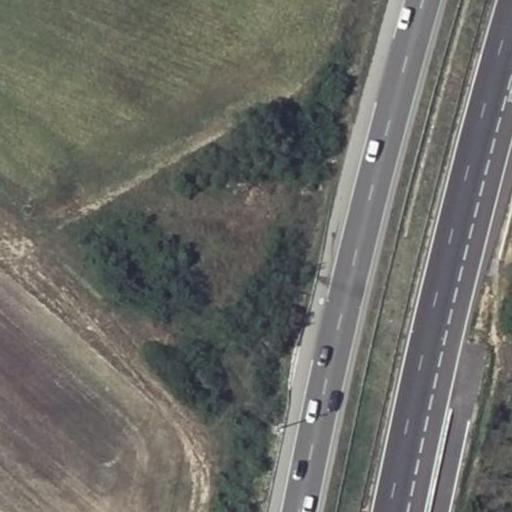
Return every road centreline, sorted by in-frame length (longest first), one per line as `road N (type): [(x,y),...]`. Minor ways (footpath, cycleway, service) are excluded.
road 1 (motorway): [(420,0),(298,511)]
road 2 (motorway): [(397,511),(438,311),(511,39)]
